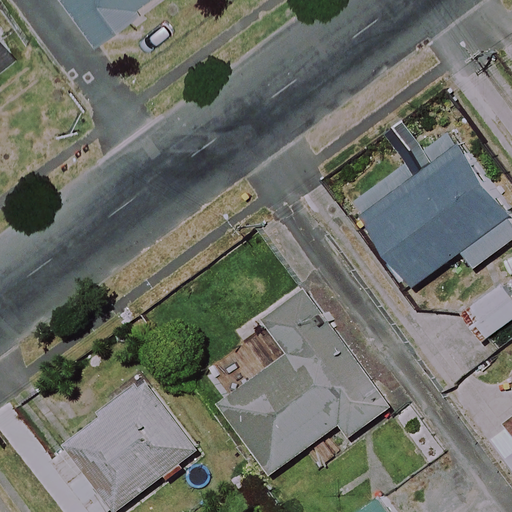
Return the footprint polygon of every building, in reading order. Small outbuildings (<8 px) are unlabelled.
[(0,69),(15,58),(0,39),(0,69)] [(511,215),(511,212),(462,147),(366,219),(417,287),(511,215)] [(394,409),(315,289),(273,316),(298,354),(224,402),(272,475),(346,426),(353,436),(394,409)] [(467,312),(436,335),(467,378),(499,354),(467,312)] [(93,511),(119,511),(167,477),(171,483),(190,468),(186,462),(204,449),(153,382),(53,457),(93,511)] [(390,511),(381,499),(363,511),(390,511)]
